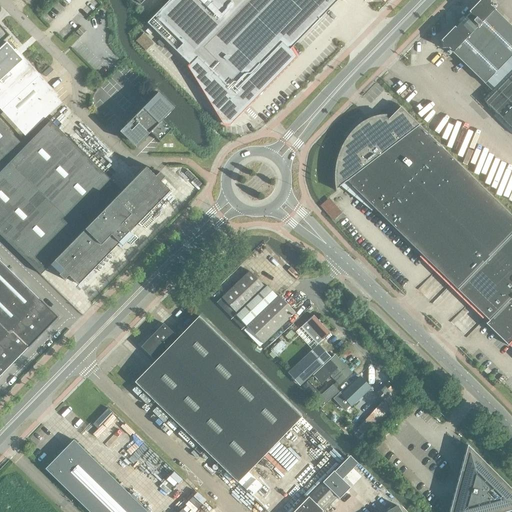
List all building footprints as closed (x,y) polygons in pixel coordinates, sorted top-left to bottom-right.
[(169,0),(147,23),(188,64),(186,66),(222,124),(223,125),(224,125),(225,126),(226,126),(227,126),(228,126),(229,126),(230,125),(298,56),(292,47),(338,0),(169,0)] [(511,27),(490,5),(489,0),(480,0),(440,41),(442,43),(442,49),(448,48),(493,93),(485,102),(511,128),(511,27)] [(76,32),(81,37),(86,31),(81,27),(76,32)] [(144,34),(136,41),(146,51),(153,43),(144,34)] [(36,78),(17,58),(13,53),(15,52),(6,43),(0,48),(0,109),(25,136),(62,103),(38,77),(36,78)] [(50,67),(42,73),(46,77),(53,70),(50,67)] [(171,130),(162,121),(174,109),(172,107),(173,107),(158,93),(131,120),(130,119),(127,123),(127,124),(120,132),(136,148),(150,133),(160,142),(171,130)] [(511,233),(511,216),(400,107),(388,119),(385,116),(385,115),(381,116),(377,117),(373,118),(369,119),(365,121),(361,124),(357,127),(354,130),(350,133),(347,137),(345,141),(342,146),(340,152),(338,157),(336,163),(335,169),(335,175),(335,178),(335,181),(335,185),(336,188),(336,191),(337,191),(336,189),(345,180),(457,290),(511,233)] [(0,160),(20,143),(0,121),(0,160)] [(170,191),(160,182),(165,177),(160,172),(155,177),(146,167),(122,191),(50,121),(0,172),(0,234),(41,275),(54,262),(64,271),(59,276),(64,281),(69,276),(78,285),(170,191)] [(329,196),(321,204),(334,219),(343,212),(329,196)] [(511,233),(457,290),(489,320),(486,323),(485,323),(497,335),(498,334),(497,334),(500,331),(510,342),(511,340),(511,233)] [(0,376),(58,318),(0,261),(0,376)] [(235,315),(246,326),(277,296),(266,285),(264,287),(249,271),(222,298),(237,314),(235,315)] [(295,313),(279,296),(279,295),(277,297),(277,296),(246,326),(263,344),(295,313)] [(313,315),(301,327),(318,344),(330,333),(313,315)] [(198,317),(177,339),(175,337),(176,336),(165,325),(142,349),(154,360),(154,359),(155,361),(134,383),(237,483),(301,417),(198,317)] [(281,341),(271,351),(272,352),(276,356),(277,357),(288,347),(281,341)] [(310,354),(289,373),(300,385),(321,366),(310,354)] [(331,374),(339,384),(351,373),(335,356),(315,375),(322,383),(331,374)] [(340,392),(334,398),(346,411),(352,405),(369,388),(360,378),(343,395),(340,392)] [(308,381),(301,388),(314,400),(320,393),(308,381)] [(340,391),(334,384),(319,397),(325,405),(340,391)] [(394,401),(388,395),(393,390),(387,384),(378,394),(386,402),(384,404),(382,403),(359,428),(360,428),(354,435),(362,442),(391,411),(388,408),(394,401)] [(146,511),(74,441),(73,440),(45,469),(89,511),(146,511)] [(504,511),(511,510),(511,490),(467,445),(448,511),(504,511)] [(322,511),(337,497),(339,499),(350,488),(341,480),(357,464),(349,456),(322,483),(293,511),(322,511)]
